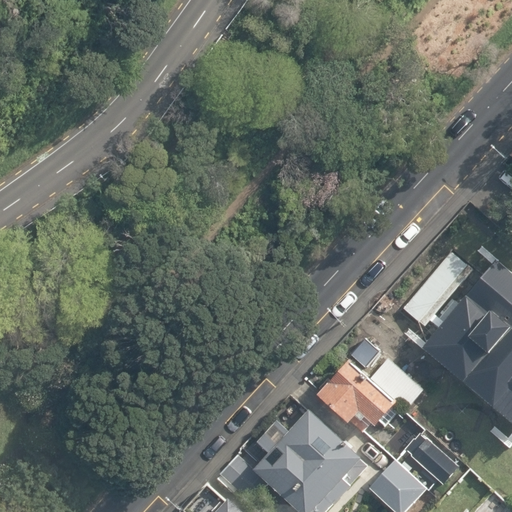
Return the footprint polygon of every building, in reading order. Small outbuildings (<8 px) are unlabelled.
[(511,277),(496,264),(483,279),(453,254),(406,308),(414,315),(398,333),(511,429),(511,277)] [(388,438),(430,391),(393,358),(374,379),(352,360),(319,396),(357,431),(368,419),(388,438)] [(280,417),(255,444),(272,459),(257,475),(296,511),(343,511),(379,473),(315,414),(298,433),(280,417)] [(416,511),(433,495),(399,463),(373,491),(394,511),(416,511)] [(248,511),(233,498),(238,492),(220,476),(215,482),(211,477),(181,510),(182,511),(248,511)]
